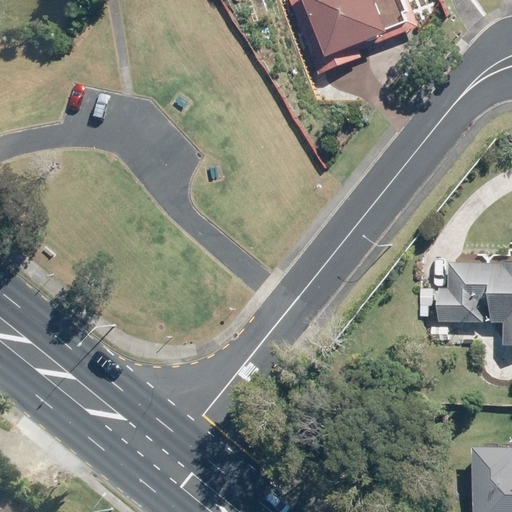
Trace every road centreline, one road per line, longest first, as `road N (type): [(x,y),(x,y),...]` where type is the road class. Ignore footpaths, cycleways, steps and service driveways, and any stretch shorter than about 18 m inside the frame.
road 1 (residential): [(511,60),(450,107),(164,462)]
road 2 (primary): [(0,332),(164,462)]
